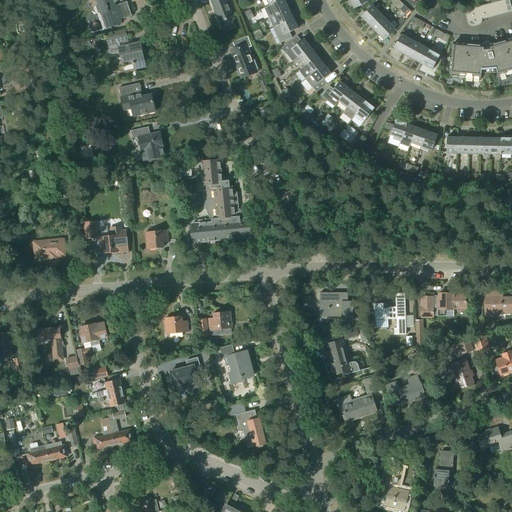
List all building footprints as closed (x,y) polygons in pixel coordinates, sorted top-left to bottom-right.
[(116,6),(113,0),(96,0),(98,4),(97,7),(99,13),(101,15),(106,29),(121,24),(120,21),(132,17),(127,3),(116,6)] [(220,23),(233,18),(226,0),(213,0),(211,1),(220,23)] [(288,9),(284,0),(282,0),(269,6),(264,9),(268,18),(288,9)] [(354,9),(368,2),(367,0),(349,0),(354,9),(353,9),(354,9)] [(504,1),(498,2),(501,14),(507,12),(504,1)] [(498,2),(492,4),(496,15),(501,14),(498,2)] [(487,5),(490,17),(496,15),(492,4),(487,5)] [(482,19),(490,17),(487,5),(465,11),(468,23),(468,24),(469,25),(470,26),(471,26),(472,27),(473,27),(474,27),(478,26),(479,25),(480,25),(481,24),(481,23),(482,23),(482,22),(482,21),(482,20),(482,19)] [(369,26),(380,14),(372,6),(360,18),(369,26)] [(273,28),(293,19),(288,9),(268,18),(273,28)] [(376,33),(388,22),(380,14),(369,26),(376,33)] [(297,28),(293,19),(273,28),(280,44),(290,39),(288,34),(298,29),(298,28),(297,28)] [(384,41),(395,30),(388,22),(376,33),(384,40),(383,41),(384,41)] [(403,54),(411,40),(401,35),(393,50),(394,50),(394,49),(403,54)] [(253,61),(248,49),(252,47),(248,37),(233,43),(235,49),(231,51),(242,79),(258,73),(257,71),(259,70),(255,60),(253,61)] [(127,46),(125,38),(107,42),(110,54),(118,53),(117,51),(119,50),(122,63),(132,61),(134,70),(145,67),(140,44),(127,46)] [(310,48),(304,40),(304,39),(296,45),(292,41),(282,49),(286,54),(291,50),(293,52),(291,54),(296,60),(298,58),(310,48)] [(413,60),(420,46),(411,40),(403,54),(413,60)] [(511,74),(511,40),(490,46),(489,44),(487,43),(485,43),(484,45),(483,47),(453,44),(450,77),(481,79),(481,71),(496,69),(499,78),(511,74)] [(422,65),(430,51),(420,46),(413,60),(422,65)] [(305,67),(317,57),(310,48),(298,58),(305,67)] [(432,71),(440,56),(430,51),(422,65),(432,71)] [(305,80),(324,65),(317,57),(305,67),(299,71),(305,80)] [(31,60),(22,62),(24,72),(33,70),(31,60)] [(330,74),(324,65),(305,80),(312,89),(313,88),(317,93),(327,85),(323,80),(331,74),(331,73),(330,74)] [(267,89),(264,80),(258,82),(262,91),(267,89)] [(339,102),(348,89),(340,82),(334,90),(330,87),(320,96),(335,107),(339,102)] [(134,85),(119,89),(120,94),(124,111),(132,109),(133,117),(155,112),(151,95),(142,97),(141,93),(136,94),(134,85)] [(347,108),(357,96),(348,89),(339,102),(347,108)] [(78,103),(90,101),(89,92),(76,94),(78,103)] [(54,104),(60,103),(59,102),(65,101),(64,96),(53,98),(54,104)] [(365,102),(357,96),(347,108),(343,113),(351,120),(354,117),(355,115),(366,102),(365,102)] [(31,103),(33,110),(36,109),(44,107),(46,107),(45,100),(31,103)] [(363,124),(375,109),(366,102),(355,115),(354,117),(363,124)] [(264,119),(270,117),(267,110),(261,112),(264,119)] [(400,142),(401,140),(407,124),(396,120),(394,125),(392,131),(391,136),(394,137),(393,139),(400,142)] [(386,122),(384,128),(389,129),(392,131),(394,125),(391,124),(386,122)] [(409,149),(411,143),(417,128),(407,125),(407,124),(401,140),(400,142),(399,145),(409,149)] [(421,147),(427,132),(417,128),(411,143),(421,147)] [(144,137),(142,129),(131,131),(133,139),(138,138),(142,153),(143,153),(145,160),(143,161),(165,156),(163,156),(162,149),(163,149),(160,133),(144,137)] [(437,135),(427,132),(421,147),(420,149),(428,152),(429,150),(432,151),(437,135)] [(460,154),(461,138),(448,138),(448,137),(447,137),(447,154),(460,154)] [(474,154),(474,138),(461,138),(460,154),(474,154)] [(487,155),(488,139),(474,138),(474,154),(487,155)] [(511,138),(501,138),(501,139),(501,155),(511,155),(511,138)] [(501,155),(501,139),(488,139),(487,155),(501,155)] [(23,145),(22,143),(14,146),(14,145),(8,147),(10,153),(28,147),(27,144),(23,145)] [(37,161),(47,159),(44,145),(34,147),(37,161)] [(382,154),(379,161),(392,165),(394,159),(382,154)] [(232,187),(230,187),(229,181),(222,182),(220,160),(201,162),(204,186),(206,186),(206,192),(203,192),(204,196),(206,206),(207,208),(209,214),(211,220),(213,220),(214,222),(192,224),(193,233),(190,239),(193,239),(194,243),(208,242),(208,243),(216,245),(215,241),(228,240),(228,242),(235,244),(235,240),(249,238),(249,234),(252,233),(248,228),(247,219),(240,220),(237,193),(232,193),(232,187)] [(180,176),(189,175),(188,163),(179,164),(180,176)] [(420,175),(430,179),(432,174),(421,170),(420,175)] [(84,223),(85,240),(97,238),(96,222),(84,223)] [(48,231),(33,233),(34,245),(38,245),(39,253),(35,253),(36,262),(66,259),(64,236),(60,236),(59,224),(48,226),(48,231)] [(101,254),(118,252),(128,251),(126,231),(121,231),(121,228),(111,229),(111,237),(100,238),(101,254)] [(147,250),(164,248),(163,243),(168,242),(167,231),(145,233),(147,250)] [(494,294),(494,292),(485,292),(485,317),(498,317),(498,314),(511,314),(511,299),(503,299),(503,294),(494,294)] [(320,294),(320,317),(341,318),(341,319),(353,320),(353,302),(347,302),(348,294),(320,294)] [(406,335),(405,294),(396,295),(396,309),(383,309),(383,304),(373,305),(374,313),(372,314),(373,316),(375,316),(376,320),(396,320),(397,329),(394,329),(394,336),(406,335)] [(454,295),(454,294),(439,294),(439,297),(421,298),(421,318),(434,318),(434,317),(437,317),(445,317),(445,310),(454,310),(454,309),(466,309),(466,295),(454,295)] [(231,333),(231,329),(231,328),(230,313),(214,314),(214,319),(209,320),(210,331),(211,330),(211,335),(218,335),(218,332),(225,332),(225,334),(231,333)] [(182,323),(181,318),(165,319),(166,334),(188,332),(187,322),(182,323)] [(200,339),(208,338),(207,319),(198,320),(200,339)] [(109,343),(104,324),(96,326),(96,324),(81,328),(82,332),(80,332),(83,344),(91,342),(92,346),(100,345),(99,340),(107,338),(108,343),(109,343)] [(345,338),(359,335),(356,326),(343,330),(345,338)] [(424,327),(416,327),(416,345),(424,345),(424,327)] [(62,360),(60,328),(37,330),(38,341),(52,340),(54,361),(62,360)] [(10,340),(10,333),(0,333),(0,355),(12,354),(12,340),(10,340)] [(477,354),(482,352),(489,350),(485,337),(473,341),(477,354)] [(474,351),(470,340),(455,345),(457,351),(459,350),(461,355),(474,351)] [(332,374),(335,373),(336,376),(344,373),(344,375),(343,375),(344,376),(360,372),(360,371),(359,371),(358,366),(357,364),(356,363),(354,363),(353,363),(348,364),(342,341),(327,345),(332,363),(330,363),(332,374)] [(216,357),(233,353),(231,346),(214,350),(216,357)] [(80,366),(89,364),(87,356),(92,355),(90,348),(77,351),(80,366)] [(210,361),(208,352),(202,354),(204,363),(210,361)] [(252,376),(246,352),(247,352),(224,358),(226,366),(229,365),(231,373),(229,373),(232,384),(244,381),(243,379),(253,376),(252,376)] [(511,353),(502,356),(503,359),(496,361),(498,368),(496,369),(495,371),(496,374),(498,375),(500,375),(501,376),(511,372),(511,353)] [(420,384),(417,376),(422,375),(415,354),(409,356),(416,376),(407,379),(410,387),(399,390),(397,383),(385,387),(388,395),(391,394),(396,407),(425,397),(420,383),(420,384)] [(17,374),(27,372),(24,357),(13,360),(17,374)] [(77,368),(78,368),(76,357),(67,359),(69,370),(70,370),(77,368)] [(170,373),(173,382),(171,382),(173,390),(175,389),(175,392),(186,389),(185,385),(198,382),(195,372),(201,371),(198,358),(186,361),(188,368),(170,373)] [(470,372),(466,360),(447,366),(449,373),(451,373),(457,390),(474,385),(471,377),(473,376),(471,372),(470,372)] [(79,374),(77,368),(70,370),(71,376),(79,374)] [(96,379),(107,377),(105,369),(94,371),(96,379)] [(367,392),(370,394),(381,391),(378,377),(364,380),(367,392)] [(107,391),(96,393),(97,398),(102,397),(103,397),(108,396),(122,392),(119,380),(105,383),(107,391)] [(68,397),(67,389),(42,394),(44,401),(68,397)] [(111,408),(125,404),(122,392),(108,396),(111,408)] [(345,421),(347,420),(348,422),(377,413),(371,395),(350,402),(349,398),(338,401),(345,422),(345,421)] [(81,403),(72,405),(76,420),(85,418),(81,403)] [(257,420),(255,411),(236,415),(239,430),(243,429),(248,449),(266,444),(259,419),(257,420)] [(114,420),(125,418),(124,412),(112,415),(114,420)] [(95,449),(115,445),(112,435),(113,435),(109,418),(100,420),(104,437),(93,440),(95,449)] [(500,436),(498,428),(477,435),(482,449),(499,443),(502,451),(510,448),(510,446),(511,444),(511,433),(511,432),(500,436)] [(71,445),(78,444),(75,430),(67,431),(71,445)] [(115,445),(134,440),(132,431),(113,435),(112,435),(115,445)] [(62,447),(61,442),(52,445),(51,444),(46,445),(45,445),(49,461),(68,456),(66,446),(62,447)] [(29,465),(49,461),(45,445),(30,449),(31,455),(27,456),(29,465)] [(452,472),(454,453),(441,452),(439,471),(435,470),(433,487),(448,488),(449,472),(452,472)] [(398,486),(402,469),(389,466),(385,483),(390,484),(389,487),(388,487),(384,506),(404,510),(409,492),(397,489),(397,486),(398,486)] [(165,511),(160,511),(159,511),(156,500),(150,502),(149,498),(140,500),(142,511),(165,511)]
